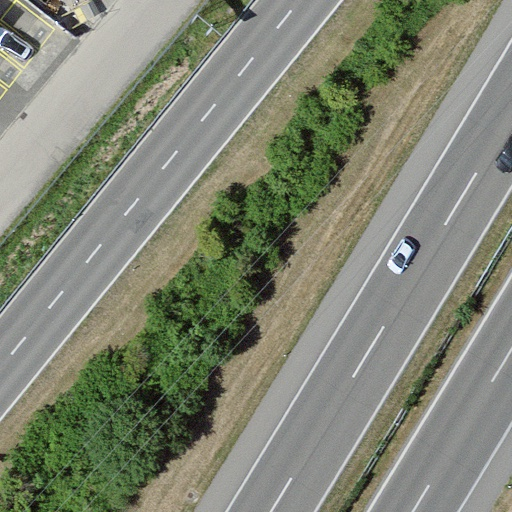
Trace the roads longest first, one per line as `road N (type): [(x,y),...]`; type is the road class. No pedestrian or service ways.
road 1 (motorway): [(301,0),(0,371)]
road 2 (motorway): [(511,115),(272,511)]
road 3 (unclassified): [(0,183),(153,0)]
road 4 (motorway): [(413,511),(511,350)]
